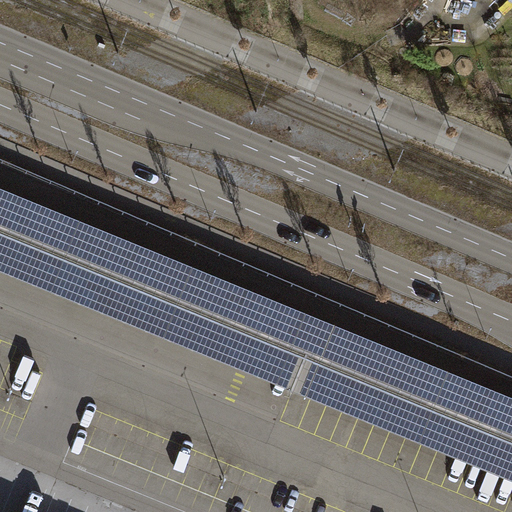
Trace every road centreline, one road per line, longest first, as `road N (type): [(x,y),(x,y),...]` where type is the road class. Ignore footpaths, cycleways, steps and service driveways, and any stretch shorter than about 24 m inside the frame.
road 1 (primary): [(0,104),(511,323)]
road 2 (primary): [(511,259),(0,46)]
